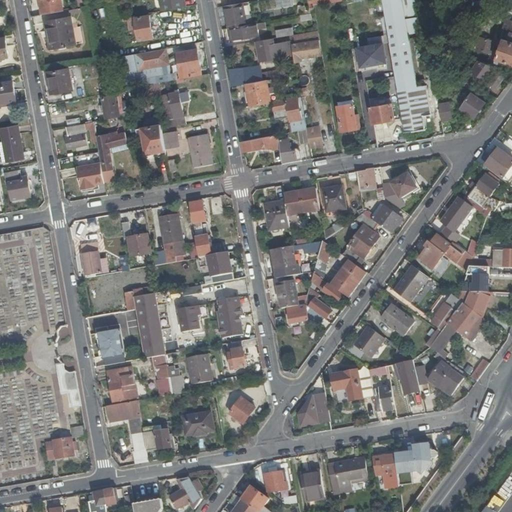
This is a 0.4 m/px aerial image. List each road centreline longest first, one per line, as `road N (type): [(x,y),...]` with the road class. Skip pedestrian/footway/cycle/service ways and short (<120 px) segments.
road 1 (residential): [(280,410),(481,138)]
road 2 (residential): [(57,213),(105,480)]
road 3 (residential): [(481,138),(235,182)]
road 4 (residential): [(235,182),(280,410)]
road 5 (residential): [(245,455),(462,416)]
road 6 (residential): [(16,0),(57,213)]
road 7 (residential): [(235,182),(206,0)]
road 8 (residential): [(235,182),(57,213)]
road 9 (residential): [(245,455),(105,480)]
